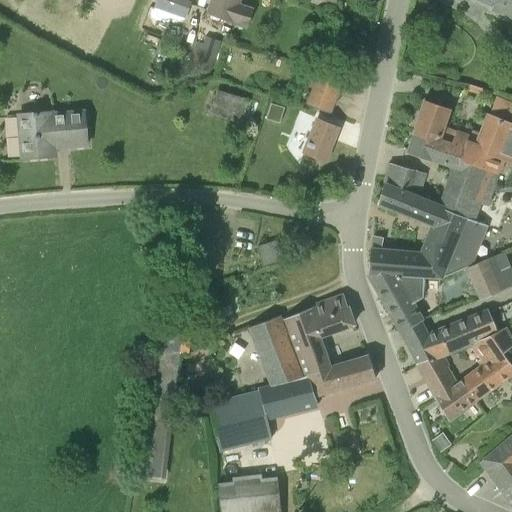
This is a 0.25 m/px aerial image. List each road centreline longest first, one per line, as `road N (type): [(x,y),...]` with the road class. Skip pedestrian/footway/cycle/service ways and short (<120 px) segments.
road 1 (unclassified): [(0,206),(182,196),(356,219)]
road 2 (unclassified): [(438,482),(415,444),(357,285),(356,219)]
road 3 (unclassified): [(356,219),(398,0)]
